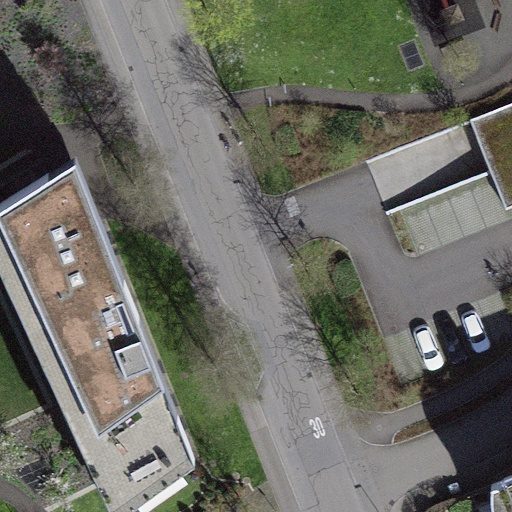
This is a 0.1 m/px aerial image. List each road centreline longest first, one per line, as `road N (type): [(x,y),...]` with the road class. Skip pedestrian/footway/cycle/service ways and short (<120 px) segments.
road 1 (residential): [(336,496),(129,0)]
road 2 (residential): [(511,422),(336,496)]
